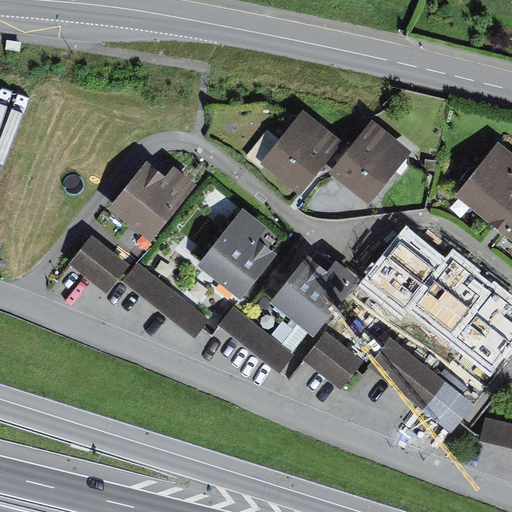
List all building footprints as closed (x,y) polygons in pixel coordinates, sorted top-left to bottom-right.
[(303,112),(265,161),(299,188),(338,139),(303,112)] [(370,124),(333,171),(368,198),(405,151),(370,124)] [(511,206),(511,158),(495,145),(458,191),(499,223),(511,206)] [(146,161),(104,211),(149,247),(199,186),(167,160),(158,171),(146,161)] [(511,206),(499,223),(511,233),(511,206)] [(270,228),(247,211),(202,269),(243,301),(277,258),(258,243),(270,228)] [(493,372),(511,348),(511,298),(453,251),(444,263),(406,232),(360,287),(396,317),(408,303),(493,372)] [(130,267),(95,239),(77,263),(112,290),(130,267)] [(306,244),(260,305),(311,344),(358,283),(306,244)] [(197,311),(143,267),(127,287),(181,331),(197,311)] [(292,353),(232,306),(214,329),(275,375),(292,353)] [(363,361),(327,334),(303,365),(339,392),(363,361)] [(474,403),(394,339),(369,369),(449,433),(474,403)] [(511,424),(485,417),(478,444),(511,452),(511,424)]
